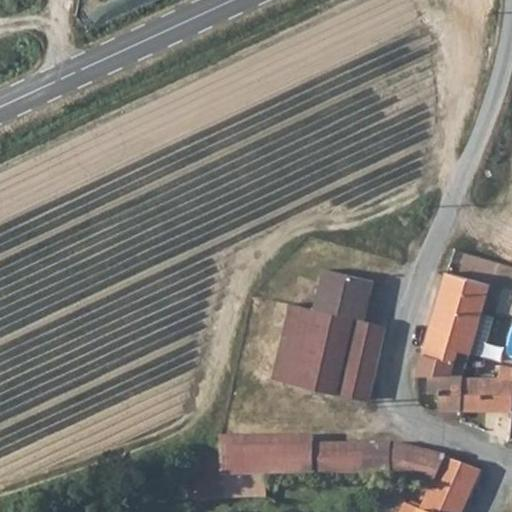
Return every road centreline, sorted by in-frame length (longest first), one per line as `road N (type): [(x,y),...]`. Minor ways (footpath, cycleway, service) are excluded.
road 1 (unclassified): [(511,465),(414,417),(398,385),(409,309),(491,92),(511,4)]
road 2 (secondary): [(0,105),(232,0)]
